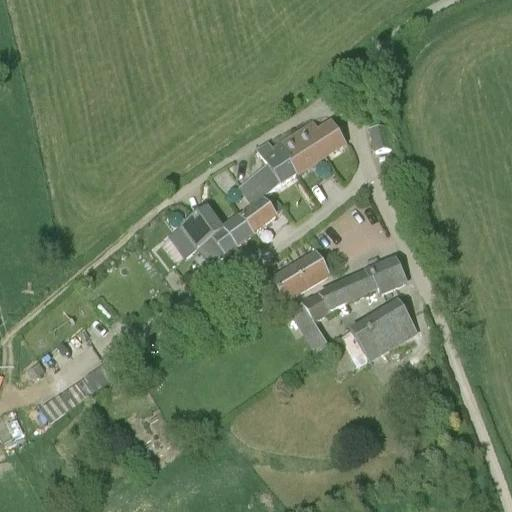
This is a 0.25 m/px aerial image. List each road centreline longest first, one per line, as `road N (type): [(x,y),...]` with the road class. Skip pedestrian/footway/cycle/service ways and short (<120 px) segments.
road 1 (unclassified): [(509,511),(357,128)]
road 2 (unclassified): [(171,200),(321,107)]
